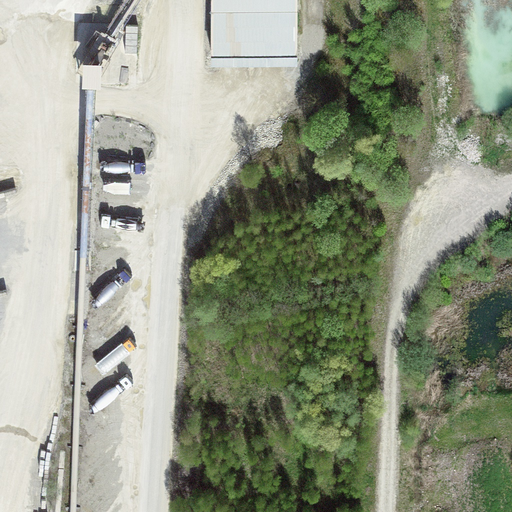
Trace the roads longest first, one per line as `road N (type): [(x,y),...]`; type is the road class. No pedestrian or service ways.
road 1 (track): [(0,394),(25,311),(28,102),(17,1),(0,6)]
road 2 (track): [(511,182),(423,257),(399,321),(390,511)]
road 3 (track): [(28,102),(114,97),(158,107),(179,123)]
